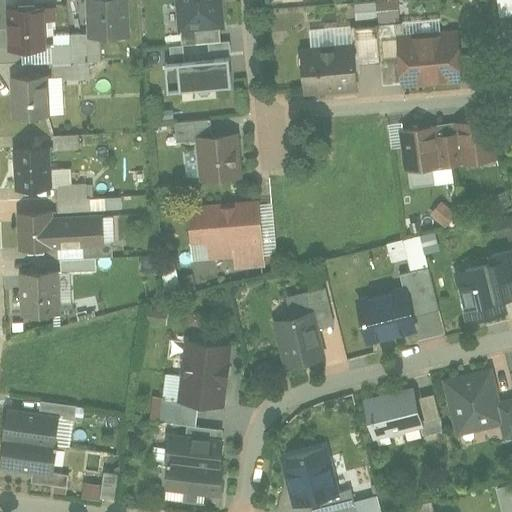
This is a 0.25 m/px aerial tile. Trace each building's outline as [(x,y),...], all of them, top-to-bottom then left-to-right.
[(127,41),(124,0),(86,0),(90,44),(127,41)] [(220,0),(177,0),(180,28),(223,25),(220,0)] [(403,17),(402,0),(368,0),(358,1),(359,19),(403,17)] [(46,52),(43,9),(8,11),(11,55),(46,52)] [(396,37),(401,92),(467,87),(462,32),(396,37)] [(232,37),(166,44),(171,85),(172,97),(237,91),(232,37)] [(301,51),(304,99),(358,96),(355,48),(301,51)] [(46,76),(10,79),(13,124),(49,122),(46,76)] [(459,139),(448,140),(451,170),(497,166),(493,121),(458,124),(459,139)] [(435,127),(399,131),(404,175),(451,170),(448,140),(436,141),(435,127)] [(84,134),(58,135),(58,148),(84,147),(84,134)] [(241,186),(238,136),(198,139),(202,188),(241,186)] [(52,193),(49,148),(12,150),(15,196),(52,193)] [(445,202),(434,214),(449,227),(459,214),(445,202)] [(194,270),(271,264),(267,207),(190,212),(194,270)] [(53,214),(17,216),(19,256),(56,254),(53,221),(53,214)] [(105,217),(53,221),(56,254),(107,250),(105,217)] [(506,320),(501,303),(511,300),(511,256),(456,271),(471,329),(506,320)] [(57,271),(19,274),(23,325),(60,322),(57,271)] [(419,340),(408,290),(357,302),(368,351),(419,340)] [(325,363),(312,314),(276,323),(288,372),(325,363)] [(185,371),(232,376),(232,367),(227,367),(230,341),(189,336),(185,371)] [(510,425),(495,366),(479,370),(473,375),(466,377),(457,376),(440,380),(455,439),(510,425)] [(225,384),(231,385),(232,376),(185,371),(181,405),(222,410),(225,384)] [(428,431),(417,385),(368,397),(380,443),(428,431)] [(11,404),(5,437),(7,438),(62,448),(68,414),(11,404)] [(168,461),(170,461),(224,465),(226,437),(170,432),(168,461)] [(7,438),(1,469),(59,479),(65,448),(62,448),(7,438)] [(337,500),(323,447),(285,456),(298,510),(337,500)] [(224,465),(170,461),(168,488),(183,489),(225,493),(227,465),(224,465)] [(120,498),(121,472),(108,470),(106,496),(120,498)]
